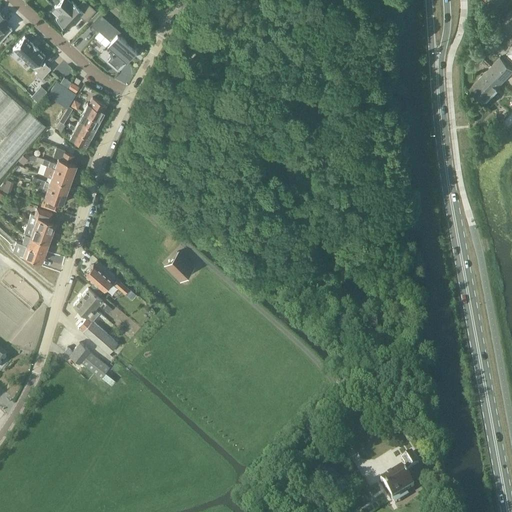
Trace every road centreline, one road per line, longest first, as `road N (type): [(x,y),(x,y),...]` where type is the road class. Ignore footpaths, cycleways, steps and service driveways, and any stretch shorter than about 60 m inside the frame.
road 1 (secondary): [(506,511),(446,189),(436,87)]
road 2 (tertiary): [(0,437),(36,368),(97,163),(130,96)]
road 3 (residential): [(130,96),(11,0)]
